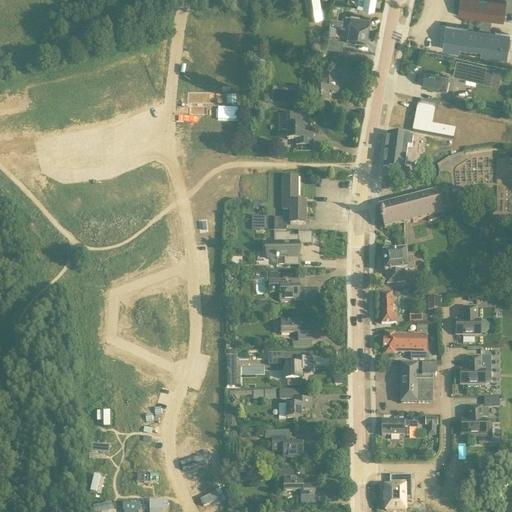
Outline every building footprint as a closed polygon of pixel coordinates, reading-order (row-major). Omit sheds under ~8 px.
[(28,0),(23,0),(10,6),(14,14),(20,11),(25,23),(37,18),(28,0)] [(28,0),(37,18),(48,12),(42,0),(43,0),(28,0)] [(248,0),(240,0),(243,9),(250,6),(248,0)] [(319,0),(304,0),(307,19),(322,16),(319,0)] [(469,17),(468,27),(445,24),(445,26),(443,25),(440,48),(442,48),(442,50),(454,51),(504,58),(507,33),(489,30),(491,20),(503,22),(506,2),(494,0),(458,0),(457,15),(469,17)] [(0,12),(0,31),(1,33),(12,29),(5,11),(0,12)] [(334,26),(347,28),(368,32),(370,21),(369,21),(369,19),(358,17),(359,16),(349,15),(348,24),(344,24),(345,21),(336,19),(334,26)] [(368,32),(347,28),(347,32),(345,42),(355,44),(355,42),(365,43),(365,42),(367,43),(368,32)] [(337,37),(329,36),(327,49),(340,50),(341,48),(342,48),(343,40),(337,39),(337,37)] [(456,59),(452,76),(489,84),(498,85),(501,69),(493,67),(456,59)] [(192,60),(192,77),(217,78),(217,60),(192,60)] [(446,91),(449,77),(446,76),(447,75),(442,75),(442,74),(424,70),(421,87),(444,91),(446,91)] [(128,72),(116,76),(124,96),(142,89),(139,81),(132,84),(128,72)] [(109,93),(103,96),(106,104),(124,96),(116,76),(104,81),(109,93)] [(328,95),(338,95),(338,77),(322,77),(322,89),(312,89),(312,103),(328,103),(328,95)] [(92,84),(80,87),(84,106),(86,105),(96,103),(92,84)] [(80,87),(70,89),(74,108),(82,106),(84,106),(80,87)] [(70,89),(60,91),(64,110),(66,110),(74,108),(70,89)] [(60,91),(50,93),(54,112),(62,111),(64,110),(60,91)] [(41,101),(34,103),(37,116),(54,112),(50,93),(40,96),(41,101)] [(187,104),(189,104),(189,116),(207,116),(207,104),(216,104),(217,93),(187,93),(187,104)] [(511,105),(504,104),(502,114),(511,116),(511,105)] [(454,140),(456,130),(432,126),(435,109),(419,106),(416,122),(414,122),(412,132),(454,140)] [(24,113),(13,115),(16,134),(27,133),(26,128),(26,124),(25,120),(24,116),(24,113)] [(13,115),(3,116),(6,135),(16,134),(13,115)] [(303,126),(300,126),(300,117),(279,116),(279,127),(287,127),(287,140),(296,140),(296,152),(312,153),(312,135),(303,134),(303,126)] [(413,138),(387,135),(383,168),(404,171),(407,147),(411,148),(413,138)] [(156,167),(146,172),(153,190),(163,185),(156,167)] [(146,172),(136,175),(144,193),(153,190),(146,172)] [(136,175),(127,179),(134,197),(144,193),(136,175)] [(281,178),(281,210),(289,210),(289,204),(297,204),(297,178),(281,178)] [(127,179),(117,183),(118,186),(119,190),(121,194),(123,197),(124,201),(134,197),(127,179)] [(105,186),(94,188),(97,207),(107,206),(107,202),(106,197),(106,193),(106,189),(105,186)] [(94,188),(84,189),(87,208),(97,207),(94,188)] [(84,189),(74,190),(76,209),(87,208),(84,189)] [(74,190),(63,191),(66,211),(76,209),(74,190)] [(385,229),(403,224),(426,218),(427,223),(438,220),(438,218),(442,217),(435,192),(417,196),(379,207),(379,206),(377,207),(378,208),(380,215),(379,215),(381,222),(382,221),(384,228),(383,228),(383,229),(384,230),(385,230),(385,229)] [(305,204),(297,204),(289,204),(289,210),(289,225),(305,225),(305,204)] [(266,230),(266,218),(257,218),(257,230),(266,230)] [(282,225),(282,219),(274,219),(274,232),(287,232),(287,225),(282,225)] [(270,259),(274,259),(279,259),(279,257),(284,257),(284,267),(299,267),(299,237),(290,237),(290,234),(274,234),(274,244),(270,244),(270,259)] [(411,257),(406,258),(405,253),(405,251),(392,253),(392,250),(389,248),(385,248),(382,251),(382,257),(384,273),(385,273),(386,285),(405,283),(403,271),(412,270),(411,257)] [(162,250),(152,254),(159,272),(169,268),(162,250)] [(152,254),(142,258),(149,276),(159,272),(152,254)] [(142,258),(133,261),(140,279),(149,276),(142,258)] [(133,261),(123,265),(130,283),(140,279),(133,261)] [(123,265),(113,269),(115,272),(116,276),(117,280),(119,283),(120,287),(130,283),(123,265)] [(317,301),(317,289),(299,289),(299,287),(282,287),(282,282),(268,282),(269,294),(279,293),(280,301),(317,301)] [(391,295),(380,295),(381,325),(396,324),(395,316),(392,316),(391,295)] [(90,298),(89,308),(108,310),(109,299),(105,299),(101,298),(98,298),(94,298),(90,298)] [(440,298),(428,298),(428,311),(440,311),(440,298)] [(256,303),(256,310),(268,310),(268,303),(267,302),(258,302),(256,303)] [(89,308),(88,318),(108,320),(108,310),(89,308)] [(455,335),(456,335),(457,336),(464,336),(464,338),(474,338),(474,336),(480,336),(480,334),(485,334),(489,331),(488,326),(485,323),(480,323),(480,321),(477,321),(477,308),(463,308),(464,321),(456,321),(456,328),(455,328),(455,335)] [(423,323),(422,313),(409,314),(409,324),(423,323)] [(88,318),(87,329),(107,330),(108,320),(88,318)] [(297,341),(311,341),(311,329),(300,329),(300,321),(280,321),(280,335),(297,335),(297,341)] [(87,329),(87,339),(106,341),(107,330),(87,329)] [(394,336),(394,334),(385,334),(385,340),(383,340),(382,349),(385,350),(385,355),(394,356),(394,353),(411,354),(410,361),(426,361),(427,337),(394,336)] [(110,362),(109,366),(119,370),(127,352),(117,348),(115,351),(114,355),(112,358),(110,362)] [(127,352),(119,370),(128,374),(136,356),(127,352)] [(268,354),(268,361),(294,361),(294,366),(285,366),(285,380),(285,387),(303,386),(303,380),(301,380),(301,372),(310,372),(310,360),(304,360),(304,353),(268,354)] [(136,356),(128,374),(137,378),(145,361),(136,356)] [(226,358),(227,388),(234,387),(234,383),(236,383),(235,357),(226,358)] [(481,371),(480,366),(480,358),(467,358),(467,366),(467,371),(460,371),(460,378),(459,378),(459,384),(460,384),(460,386),(468,386),(468,388),(478,388),(478,386),(484,386),(484,383),(490,383),(490,373),(484,373),(484,371),(481,371)] [(145,361),(137,378),(147,383),(155,365),(145,361)] [(155,365),(147,383),(156,387),(164,369),(155,365)] [(401,366),(400,404),(432,405),(432,379),(434,379),(435,377),(436,377),(437,366),(422,366),(422,379),(417,379),(417,366),(401,366)] [(275,399),(275,391),(253,391),(253,400),(275,399)] [(296,391),(279,391),(279,400),(280,400),(281,401),(281,405),(278,405),(278,419),(302,419),(302,411),(311,411),(311,399),(296,399),(296,391)] [(468,408),(468,419),(468,421),(461,421),(461,428),(460,428),(460,434),(461,434),(461,436),(469,436),(469,438),(479,438),(479,436),(485,436),(485,433),(491,433),(491,423),(485,423),(485,421),(481,421),(481,418),(488,418),(488,409),(499,408),(499,399),(483,399),(484,408),(481,408),(468,408)] [(238,413),(227,413),(227,429),(238,429),(238,413)] [(436,427),(437,427),(437,419),(425,419),(425,426),(428,426),(428,436),(436,437),(436,427)] [(136,429),(138,430),(137,431),(137,433),(137,434),(138,436),(140,437),(141,438),(143,438),(145,437),(146,436),(147,434),(148,433),(147,431),(147,429),(145,428),(144,427),(144,425),(143,424),(142,422),(141,421),(139,421),(137,422),(136,423),(135,424),(135,426),(135,428),(136,429)] [(408,437),(408,429),(416,429),(416,423),(393,422),(382,422),(381,437),(393,437),(408,437)] [(196,439),(181,440),(182,448),(196,447),(196,439)] [(271,439),(272,451),(282,451),(282,458),(302,458),(302,444),(286,444),(286,439),(271,439)] [(92,445),(91,453),(109,455),(109,447),(92,445)] [(140,447),(137,452),(151,461),(154,456),(140,447)] [(431,459),(435,454),(430,451),(426,455),(431,459)] [(185,462),(187,470),(204,464),(202,456),(185,462)] [(303,486),(303,478),(293,478),(293,471),(278,471),(278,479),(283,479),(283,492),(300,492),(300,498),(314,498),(314,486),(303,486)] [(144,484),(158,484),(158,475),(144,475),(144,484)] [(400,487),(385,488),(385,497),(384,497),(384,503),(385,503),(386,511),(405,511),(404,488),(411,488),(411,475),(400,475),(400,487)] [(96,494),(100,477),(94,476),(90,493),(96,494)] [(216,493),(200,500),(203,508),(219,500),(216,493)]
